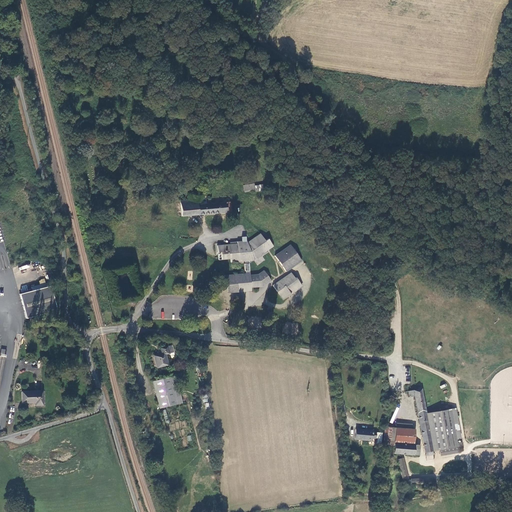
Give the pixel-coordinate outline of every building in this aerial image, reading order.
[(342,128),(337,115),(333,117),(337,129),(342,128)] [(254,186),(244,188),(245,194),(255,193),(255,194),(265,192),(265,187),(254,189),(254,186)] [(227,214),(226,204),(198,205),(198,199),(181,201),(182,216),(227,214)] [(265,243),(260,235),(247,244),(246,243),(236,244),(236,246),(217,248),(217,255),(219,255),(220,261),(230,261),(230,264),(244,263),(244,265),(243,266),(244,273),(245,272),(245,275),(222,278),(222,287),(226,286),(226,295),(237,295),(237,294),(237,292),(250,290),(263,289),(272,284),(264,273),(259,276),(251,277),(249,262),(253,262),(273,248),(268,241),(265,243)] [(286,272),(302,261),(292,246),(276,257),(286,272)] [(287,274),(303,263),(302,261),(286,272),(287,274)] [(289,295),(301,287),(296,280),(294,281),(291,275),(272,288),(282,302),(290,297),(290,296),(289,295)] [(26,319),(57,311),(50,283),(31,288),(32,291),(20,295),(26,319)] [(302,288),(301,287),(289,295),(290,296),(302,288)] [(156,367),(167,365),(164,353),(169,352),(167,345),(159,347),(161,353),(153,354),(156,367)] [(182,402),(175,375),(171,376),(178,403),(182,402)] [(178,403),(171,376),(152,381),(158,408),(178,403)] [(426,414),(422,389),(408,391),(409,397),(414,396),(425,453),(426,453),(426,456),(434,455),(433,451),(426,414)] [(42,391),(22,392),(22,403),(34,403),(37,403),(37,405),(43,405),(42,391)] [(456,409),(426,414),(433,451),(437,451),(439,450),(457,447),(463,446),(456,409)] [(387,445),(394,446),(394,443),(395,428),(388,427),(387,445)] [(412,429),(395,428),(394,443),(414,445),(415,429),(412,429)] [(373,430),(355,429),(354,440),(372,442),(372,439),(376,440),(376,439),(376,433),(376,432),(373,431),(373,430)] [(394,443),(394,446),(393,454),(414,456),(414,455),(415,445),(414,445),(394,443)] [(457,447),(439,450),(440,457),(459,453),(457,447)] [(408,479),(403,458),(398,459),(402,480),(408,479)] [(411,480),(411,482),(403,482),(403,486),(410,487),(410,485),(432,484),(432,478),(411,479),(411,480)]
